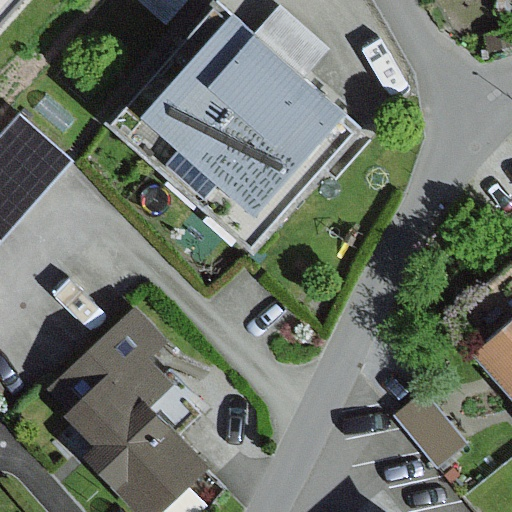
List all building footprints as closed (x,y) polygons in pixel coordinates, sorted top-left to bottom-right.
[(0,0),(0,23),(20,0),(0,0)] [(242,0),(214,0),(117,111),(265,240),(374,115),(317,65),(266,20),(242,0)] [(188,0),(143,0),(169,23),(188,0)] [(284,0),(283,0),(266,20),(317,65),(335,44),(284,0)] [(0,246),(77,156),(21,108),(0,132),(0,246)] [(511,262),(452,316),(511,382),(511,262)] [(90,449),(149,511),(160,511),(217,459),(189,429),(214,406),(175,365),(172,367),(158,352),(174,336),(141,302),(51,385),(101,439),(90,449)] [(428,389),(395,416),(438,467),(471,441),(428,389)]
